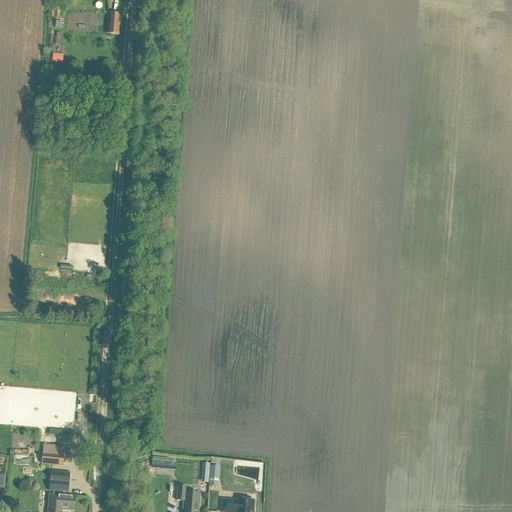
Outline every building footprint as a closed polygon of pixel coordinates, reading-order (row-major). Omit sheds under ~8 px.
[(51,11),(51,18),(54,18),(54,23),(62,23),(62,18),(59,18),(60,12),(51,11)] [(106,35),(118,36),(120,15),(107,14),(106,35)] [(101,15),(89,15),(88,37),(101,37),(101,15)] [(53,54),(52,62),(62,64),(63,56),(53,54)] [(42,445),(42,454),(41,464),(62,466),(63,447),(42,445)] [(169,462),(169,459),(158,458),(158,461),(151,460),(151,467),(174,468),(174,462),(169,462)] [(218,478),(219,467),(210,467),(209,477),(218,478)] [(193,470),(192,485),(200,486),(201,471),(193,470)] [(68,497),(70,474),(51,473),(49,492),(57,493),(57,497),(48,496),(47,511),(61,511),(73,511),(74,498),(68,497)] [(182,511),(198,511),(200,494),(185,493),(185,488),(177,487),(176,501),(184,502),(182,511)] [(252,511),(253,502),(236,500),(236,502),(221,501),(220,511),(252,511)]
